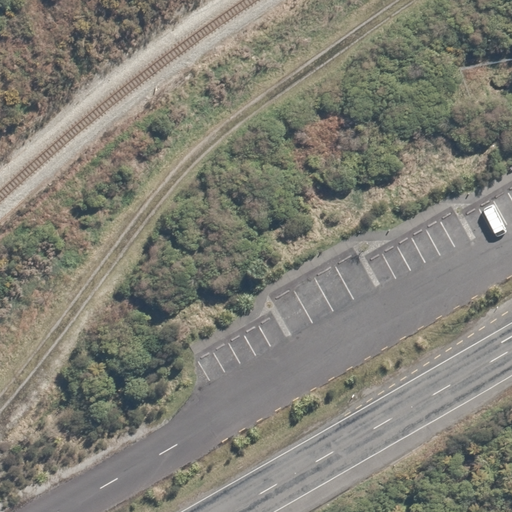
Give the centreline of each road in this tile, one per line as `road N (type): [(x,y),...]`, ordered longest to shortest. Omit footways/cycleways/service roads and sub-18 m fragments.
road 1 (track): [(0,396),(208,158),(268,102),(408,0)]
road 2 (primary): [(511,356),(238,511)]
